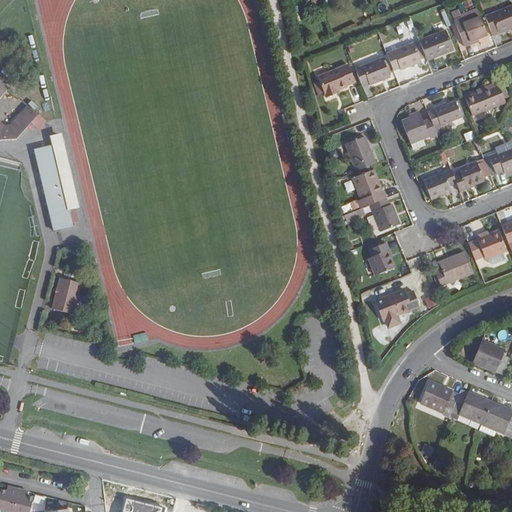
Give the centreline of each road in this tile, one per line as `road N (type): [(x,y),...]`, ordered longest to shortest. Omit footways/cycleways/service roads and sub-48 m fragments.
road 1 (track): [(274,0),(378,435)]
road 2 (residential): [(511,52),(397,98),(384,119),(425,217),(453,219),(511,195)]
road 3 (secondary): [(93,461),(292,511)]
road 4 (residential): [(437,342),(394,399),(355,511)]
